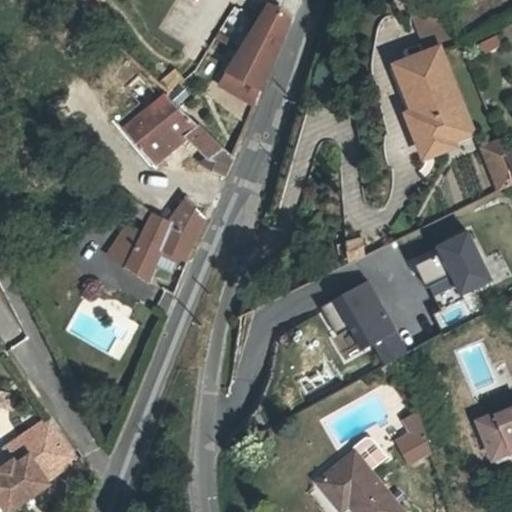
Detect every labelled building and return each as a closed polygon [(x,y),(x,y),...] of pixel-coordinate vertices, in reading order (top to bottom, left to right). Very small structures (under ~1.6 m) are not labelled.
[(448,133),(451,140),(472,132),(440,49),(457,42),(452,27),(416,0),(415,0),(410,7),(428,53),(397,66),(426,141),(448,133)] [(245,99),(256,103),(290,19),(281,9),(270,6),(221,85),(245,99)] [(426,141),(397,66),(390,68),(424,157),(453,146),(451,140),(448,133),(426,141)] [(206,154),(211,159),(224,149),(165,96),(103,148),(131,182),(188,137),(199,148),(194,152),(201,158),(206,154)] [(483,148),(500,191),(511,185),(511,178),(503,156),(506,155),(501,141),(483,148)] [(187,199),(205,218),(233,157),(224,149),(211,159),(204,166),(197,184),(187,199)] [(143,220),(149,212),(131,199),(123,194),(116,203),(143,220)] [(149,281),(155,265),(162,249),(179,257),(186,260),(186,259),(205,218),(187,199),(168,225),(154,214),(153,215),(143,235),(128,225),(109,255),(149,281)] [(428,285),(440,308),(440,309),(464,298),(462,293),(491,279),(467,230),(437,245),(440,251),(415,264),(423,280),(426,286),(428,285)] [(346,242),(349,262),(366,255),(363,237),(346,242)] [(172,273),(179,257),(162,249),(155,265),(172,273)] [(397,332),(368,281),(321,308),(338,337),(351,329),(363,351),(397,332)] [(0,406),(12,409),(15,396),(1,393),(0,396),(0,406)] [(511,407),(478,421),(492,456),(511,447),(511,407)] [(398,442),(404,454),(427,441),(418,414),(405,421),(412,434),(398,442)] [(79,459),(50,418),(18,440),(17,438),(2,448),(12,462),(0,470),(0,474),(1,476),(0,476),(0,502),(6,511),(9,511),(49,485),(47,481),(79,459)] [(355,454),(370,472),(387,458),(372,440),(367,439),(355,448),(355,454)] [(409,462),(430,451),(427,441),(404,454),(409,462)] [(511,458),(511,447),(492,456),(496,465),(511,458)] [(355,454),(335,470),(319,483),(336,504),(342,500),(345,498),(350,504),(356,511),(402,511),(370,472),(355,454)] [(345,498),(342,500),(336,504),(342,511),(344,509),(350,504),(345,498)]
